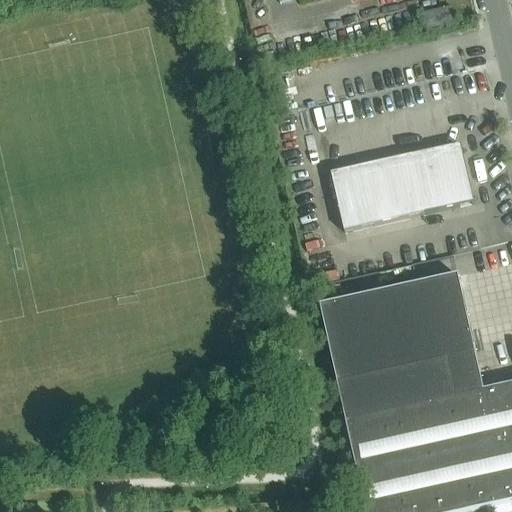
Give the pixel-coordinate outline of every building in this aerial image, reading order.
[(427,33),(456,27),(452,9),(423,16),(427,33)] [(331,176),(344,235),(474,205),(461,147),(331,176)] [(373,287),(395,280),(392,271),(370,278),(373,287)] [(320,307),(346,424),(484,394),(459,277),(320,307)] [(511,387),(484,394),(346,424),(365,511),(475,511),(511,504),(511,387)]
